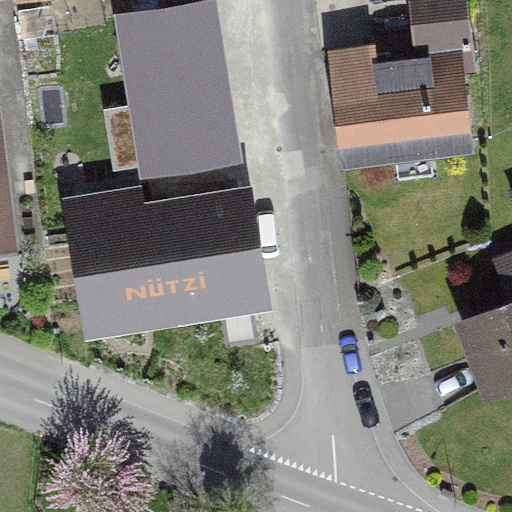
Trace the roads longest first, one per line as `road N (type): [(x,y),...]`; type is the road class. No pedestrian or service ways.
road 1 (residential): [(291,0),(319,233),(328,404),(310,506)]
road 2 (tertiary): [(0,391),(310,506)]
